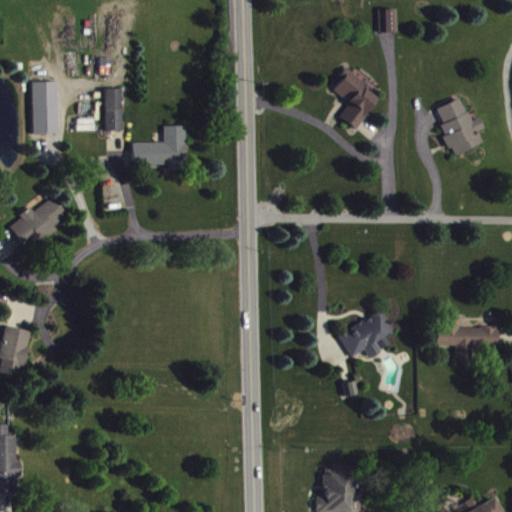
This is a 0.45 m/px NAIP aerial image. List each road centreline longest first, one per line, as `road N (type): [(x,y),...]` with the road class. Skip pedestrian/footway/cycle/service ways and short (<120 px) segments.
road 1 (secondary): [(245,0),(254,511)]
road 2 (residential): [(247,225),(511,225)]
